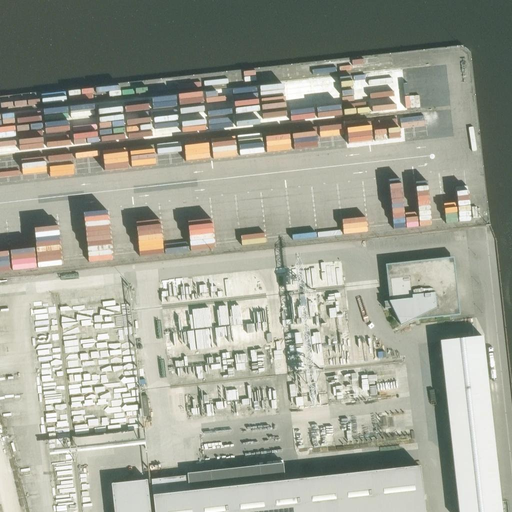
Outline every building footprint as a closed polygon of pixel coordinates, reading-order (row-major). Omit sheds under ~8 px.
[(457,73),(451,74),(454,98),(459,97),(459,104),(457,104),(458,116),(468,115),(466,101),(470,101),(467,77),(457,78),(457,73)] [(402,102),(416,101),(416,76),(401,77),(402,102)] [(401,126),(413,125),(413,126),(425,125),(425,116),(401,117),(401,126)] [(453,118),(454,130),(476,128),(474,116),(453,118)] [(321,130),(322,140),(345,139),(345,129),(321,130)] [(477,136),(473,137),(472,130),(455,132),(458,156),(480,153),(477,136)] [(294,135),(296,149),(320,145),(318,131),(294,135)] [(291,135),(267,136),(267,151),(292,150),(291,135)] [(236,136),(211,137),(212,152),(236,151),(236,136)] [(132,162),(156,161),(155,149),(132,150),(132,162)] [(105,165),(129,161),(128,151),(103,155),(105,165)] [(460,179),(475,178),(474,156),(458,157),(460,179)] [(51,161),(51,170),(75,169),(75,159),(51,161)] [(21,164),(0,164),(0,181),(21,181),(21,164)] [(269,240),(471,222),(468,191),(443,194),(442,184),(429,185),(431,210),(419,211),(419,216),(394,218),(393,209),(368,212),(342,214),(343,225),(317,227),(316,217),(291,220),(290,214),(267,216),(269,240)] [(242,241),(266,238),(265,224),(240,226),(238,211),(213,214),(211,199),(186,202),(190,231),(163,234),(160,204),(135,207),(138,232),(112,235),(110,214),(85,216),(85,223),(60,226),(59,216),(34,219),(37,246),(40,267),(242,245),(242,241)] [(0,271),(10,271),(8,241),(0,241),(0,271)] [(454,257),(444,258),(386,264),(390,301),(385,301),(385,307),(392,307),(401,325),(414,318),(450,316),(460,315),(454,257)] [(502,511),(483,336),(440,341),(458,511),(502,511)] [(425,511),(420,466),(237,486),(190,491),(188,476),(111,484),(114,511),(425,511)]
